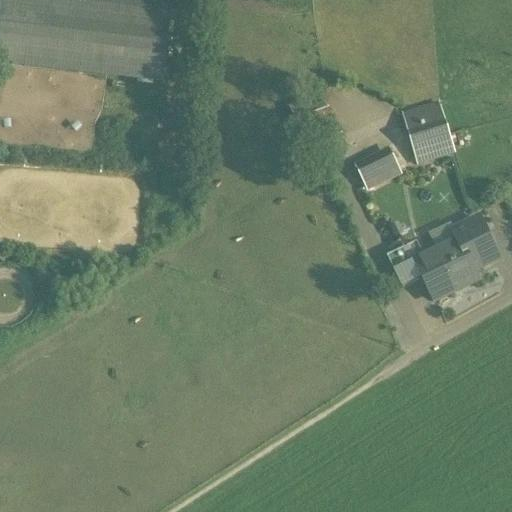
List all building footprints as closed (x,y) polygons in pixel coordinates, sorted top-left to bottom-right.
[(168,9),(84,0),(4,0),(0,44),(0,63),(160,82),(168,9)] [(438,105),(403,116),(417,165),(453,154),(443,122),(438,105)] [(327,111),(286,130),(299,156),(340,137),(327,111)] [(384,154),(356,168),(367,190),(395,177),(394,174),(398,172),(394,162),(389,164),(384,154)] [(416,263),(415,263),(422,279),(434,303),(478,281),(458,242),(416,263)] [(409,248),(387,259),(402,289),(422,279),(415,263),(416,263),(409,248)]
